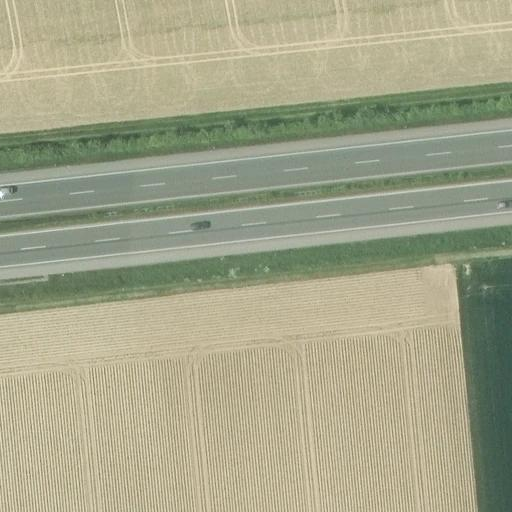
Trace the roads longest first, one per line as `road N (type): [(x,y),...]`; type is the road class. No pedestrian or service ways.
road 1 (motorway): [(0,256),(511,200)]
road 2 (motorway): [(511,146),(0,200)]
road 3 (track): [(0,308),(511,255)]
road 4 (track): [(0,146),(511,96)]
